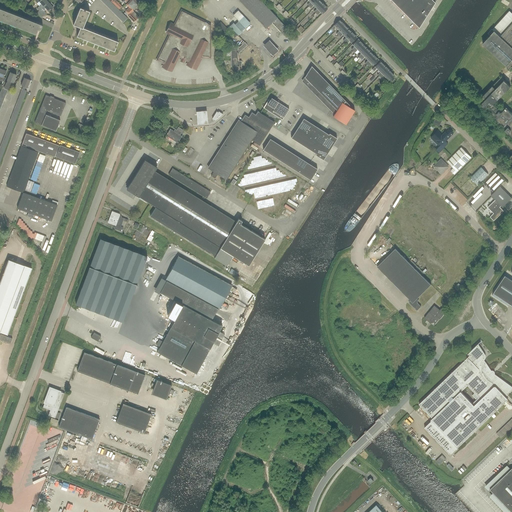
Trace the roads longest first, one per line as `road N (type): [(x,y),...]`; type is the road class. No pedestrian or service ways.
road 1 (tertiary): [(0,458),(137,94)]
road 2 (unclassified): [(442,344),(359,265),(361,244),(402,180),(412,176),(441,190),(503,252)]
road 3 (unknown): [(145,357),(165,317),(149,290),(168,255),(229,280),(238,300),(201,376),(177,374)]
road 4 (unclassified): [(310,511),(325,478),(402,401),(442,344)]
road 5 (secondary): [(193,105),(225,101),(268,79),(339,7)]
road 6 (unknown): [(402,401),(452,461),(511,411)]
road 7 (unknown): [(107,429),(92,462),(125,478),(140,480),(152,470),(148,440)]
road 8 (residential): [(53,35),(117,58),(127,32),(102,8)]
